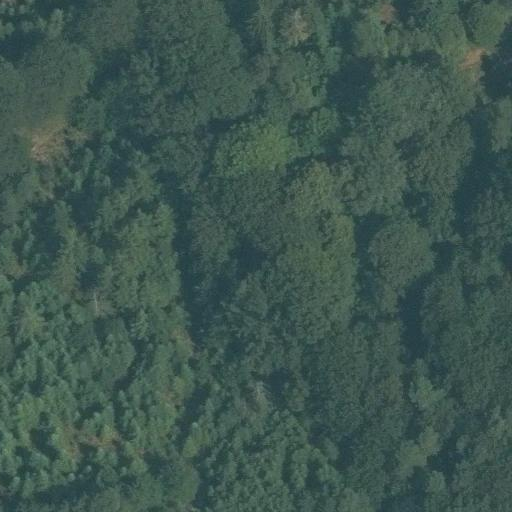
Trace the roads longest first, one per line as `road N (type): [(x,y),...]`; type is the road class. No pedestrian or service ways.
road 1 (track): [(135,0),(389,511)]
road 2 (track): [(230,185),(266,168),(311,178),(355,167),(438,121),(511,59)]
road 3 (track): [(0,171),(155,44)]
